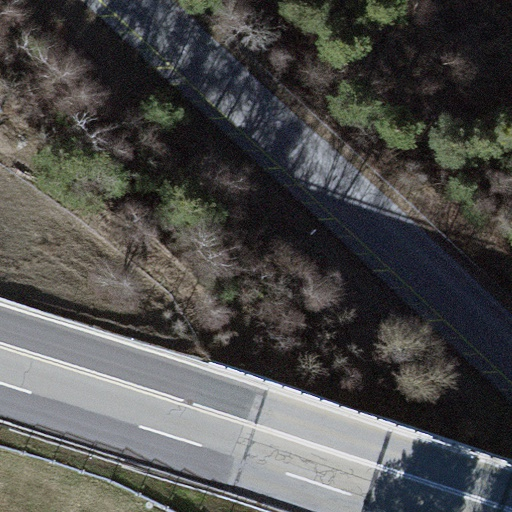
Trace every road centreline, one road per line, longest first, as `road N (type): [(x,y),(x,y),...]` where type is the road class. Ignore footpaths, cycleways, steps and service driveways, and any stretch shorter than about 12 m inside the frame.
road 1 (residential): [(511,351),(132,0)]
road 2 (trunk): [(0,368),(453,511)]
